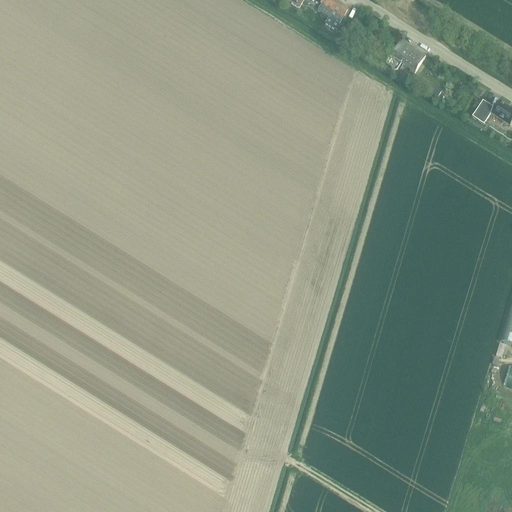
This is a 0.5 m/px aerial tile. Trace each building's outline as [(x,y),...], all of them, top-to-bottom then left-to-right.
[(285,0),(285,1),(299,10),(304,0),(285,0)] [(321,5),(317,11),(328,18),(324,25),(334,31),(342,19),(348,9),(333,0),(322,0),(319,5),(321,5)] [(354,34),(342,27),(338,34),(351,41),(354,34)] [(402,65),(413,48),(400,41),(385,64),(391,68),(391,70),(392,71),(394,72),(396,72),(397,72),(402,65)] [(413,48),(402,65),(410,70),(409,72),(414,75),(426,57),(413,48)] [(423,80),(418,87),(419,88),(424,91),(429,84),(424,81),(423,80)] [(429,85),(425,92),(437,100),(442,93),(440,92),(429,85)] [(478,90),(474,97),(479,100),(483,93),(478,90)] [(483,114),(478,122),(484,126),(489,117),(490,115),(510,128),(511,124),(511,109),(499,100),(494,108),(492,108),(489,105),(483,114)] [(511,303),(500,343),(511,346),(511,303)] [(500,345),(496,357),(501,359),(505,346),(500,345)]
